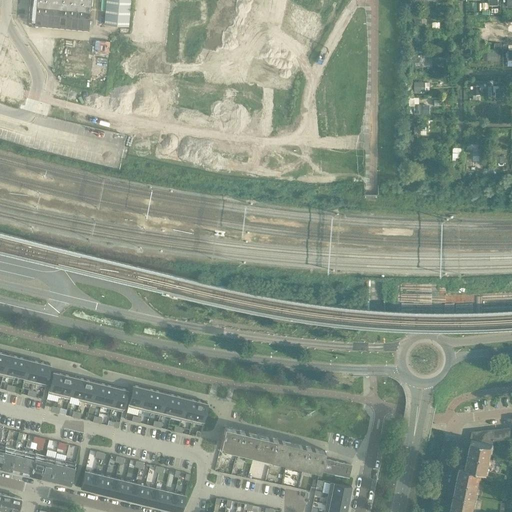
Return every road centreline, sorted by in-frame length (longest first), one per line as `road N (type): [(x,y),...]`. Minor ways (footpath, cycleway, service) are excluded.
road 1 (secondary): [(399,346),(203,329),(0,284)]
road 2 (secondary): [(0,307),(185,349),(398,368)]
road 3 (residential): [(0,408),(205,459),(200,492)]
road 4 (residential): [(436,511),(456,418),(511,413)]
road 5 (tertiary): [(398,511),(421,383)]
